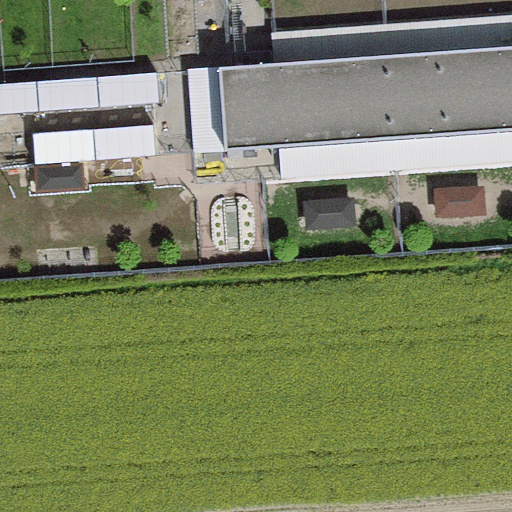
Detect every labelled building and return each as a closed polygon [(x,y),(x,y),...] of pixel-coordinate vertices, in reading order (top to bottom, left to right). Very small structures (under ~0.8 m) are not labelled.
[(511,14),(272,32),(274,64),(511,47),(511,14)] [(511,47),(274,64),(217,69),(223,149),(279,144),(511,127),(511,47)] [(511,127),(279,144),(281,180),(511,164),(511,127)] [(83,164),(36,167),(37,192),(84,189),(83,164)] [(483,186),(434,189),(435,216),(485,213),(483,186)] [(353,199),(303,202),(305,229),(354,226),(353,199)]
